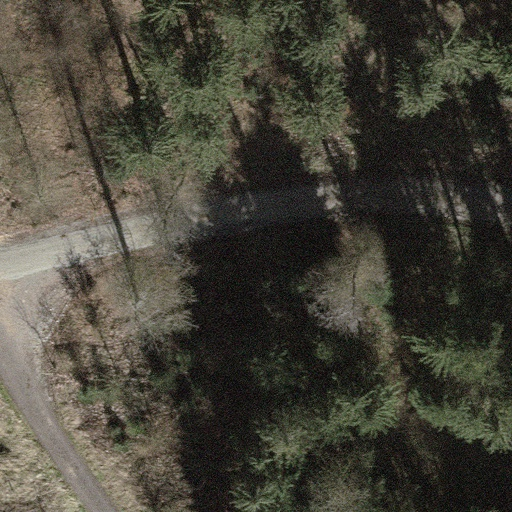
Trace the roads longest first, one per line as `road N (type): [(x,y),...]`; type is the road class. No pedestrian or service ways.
road 1 (track): [(511,212),(365,194),(254,201),(0,266)]
road 2 (track): [(0,332),(103,511)]
